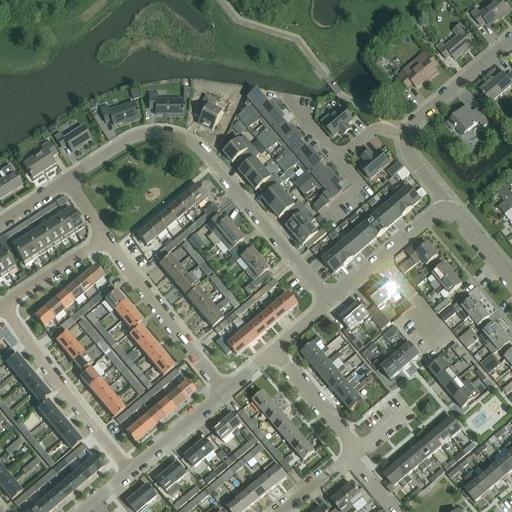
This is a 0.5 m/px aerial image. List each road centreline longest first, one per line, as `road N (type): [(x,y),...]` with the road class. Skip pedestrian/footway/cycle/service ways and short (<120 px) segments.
road 1 (residential): [(66,179),(140,135),(179,134),(329,299)]
road 2 (residential): [(128,471),(2,304)]
road 3 (residential): [(223,390),(104,236)]
road 4 (residential): [(402,138),(410,121),(511,36)]
road 5 (unclassified): [(329,299),(444,209)]
road 6 (residential): [(357,449),(270,351)]
road 7 (unclassified): [(128,471),(223,390)]
road 8 (residential): [(2,304),(104,236)]
